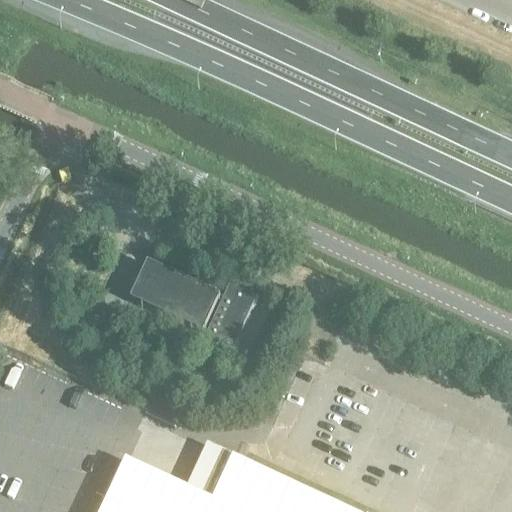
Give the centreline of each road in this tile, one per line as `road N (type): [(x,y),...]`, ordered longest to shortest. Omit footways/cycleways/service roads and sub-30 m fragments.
road 1 (unclassified): [(511,328),(62,119)]
road 2 (trunk): [(67,0),(511,201)]
road 3 (unknown): [(0,427),(34,412),(115,429),(258,428),(432,511)]
road 4 (trunk): [(511,155),(179,0)]
road 5 (unclassified): [(0,251),(62,119)]
